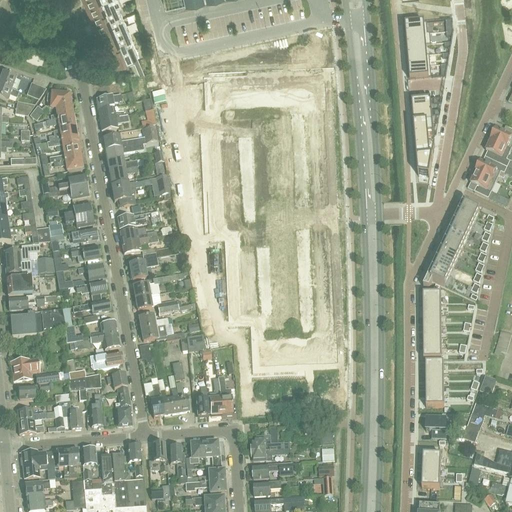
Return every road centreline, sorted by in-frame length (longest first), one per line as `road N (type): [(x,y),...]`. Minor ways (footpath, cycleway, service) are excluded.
road 1 (residential): [(325,20),(166,57),(187,129),(195,236),(213,258),(219,335),(243,334),(246,390),(336,386)]
road 2 (residential): [(146,436),(80,77)]
road 3 (residential): [(440,214),(410,276),(404,511)]
road 4 (secondary): [(362,216),(364,511)]
road 5 (secondary): [(379,511),(378,216)]
road 6 (secondary): [(345,0),(362,216)]
road 7 (secondary): [(378,216),(364,0)]
road 8 (residential): [(459,0),(461,58),(439,194),(447,199)]
road 9 (residential): [(146,436),(228,432),(238,511)]
road 10 (residential): [(4,447),(146,436)]
